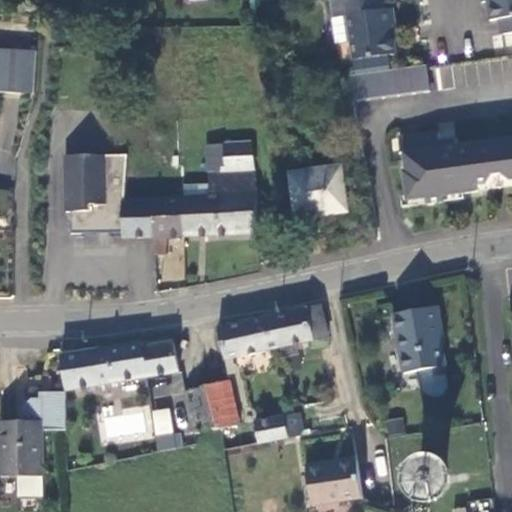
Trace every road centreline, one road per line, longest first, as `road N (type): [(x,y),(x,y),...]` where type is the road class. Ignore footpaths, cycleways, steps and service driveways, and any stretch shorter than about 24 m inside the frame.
road 1 (tertiary): [(31,322),(193,312),(511,245)]
road 2 (unknown): [(511,108),(395,119),(375,133),(373,159),(397,268)]
road 3 (residential): [(31,191),(31,322)]
